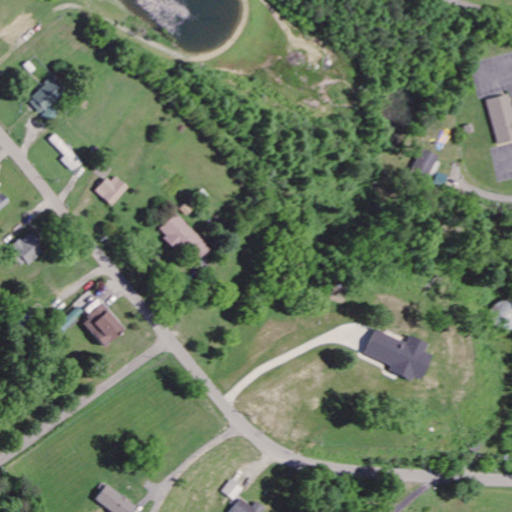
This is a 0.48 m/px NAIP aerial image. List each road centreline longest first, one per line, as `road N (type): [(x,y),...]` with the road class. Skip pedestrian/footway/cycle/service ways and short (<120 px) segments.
road 1 (residential): [(511,480),(341,472),(262,442),(223,407),(0,133)]
road 2 (residential): [(0,459),(169,341)]
